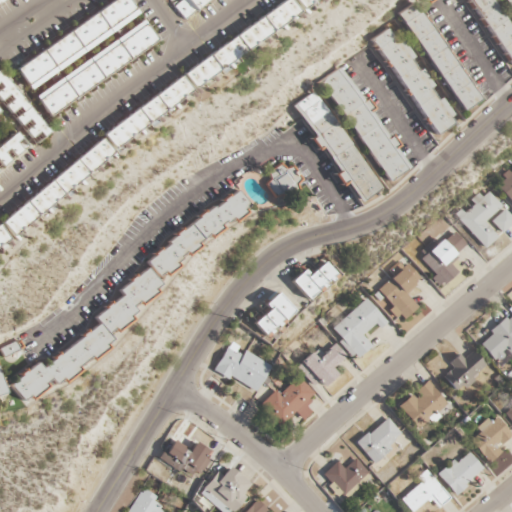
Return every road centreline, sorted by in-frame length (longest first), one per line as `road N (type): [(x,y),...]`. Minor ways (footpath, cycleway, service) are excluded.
road 1 (residential): [(99,511),(256,272),(293,246),(368,223),(403,201),(511,101)]
road 2 (residential): [(282,472),(511,271)]
road 3 (residential): [(0,34),(186,48),(247,0)]
road 4 (residential): [(318,511),(237,432),(174,392)]
